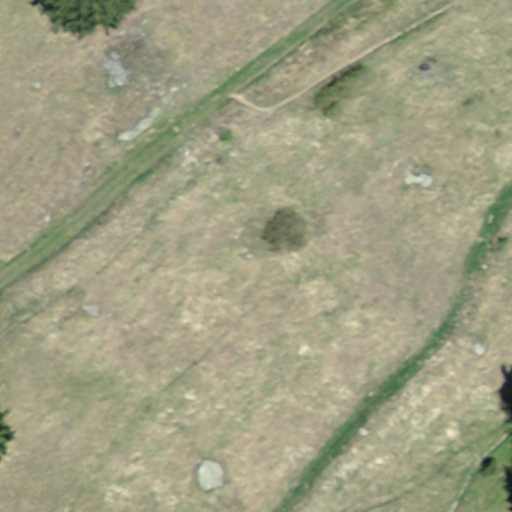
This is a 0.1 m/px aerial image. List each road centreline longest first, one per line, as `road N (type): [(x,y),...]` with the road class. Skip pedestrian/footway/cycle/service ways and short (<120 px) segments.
road 1 (track): [(310,511),(461,291),(511,232)]
road 2 (track): [(0,283),(229,89)]
road 3 (track): [(229,89),(353,0)]
